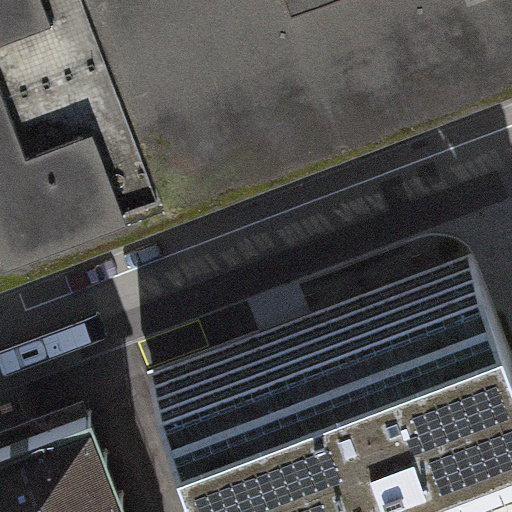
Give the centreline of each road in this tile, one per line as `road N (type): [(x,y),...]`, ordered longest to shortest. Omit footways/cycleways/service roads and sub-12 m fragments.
road 1 (unclassified): [(511,164),(0,364)]
road 2 (unknown): [(511,359),(230,507)]
